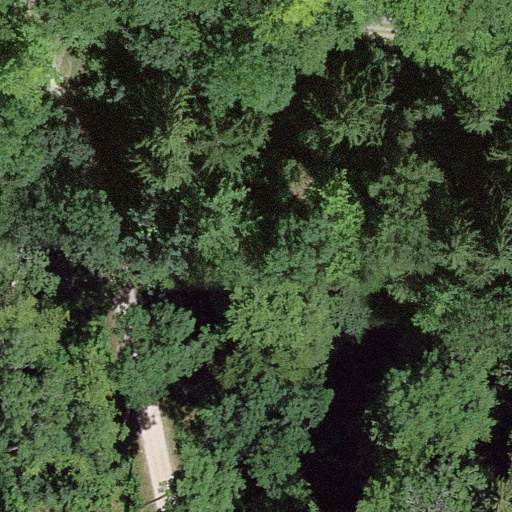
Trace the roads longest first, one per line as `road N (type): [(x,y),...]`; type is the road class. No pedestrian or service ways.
road 1 (track): [(0,49),(25,62),(125,258),(173,511)]
road 2 (track): [(81,0),(511,32)]
